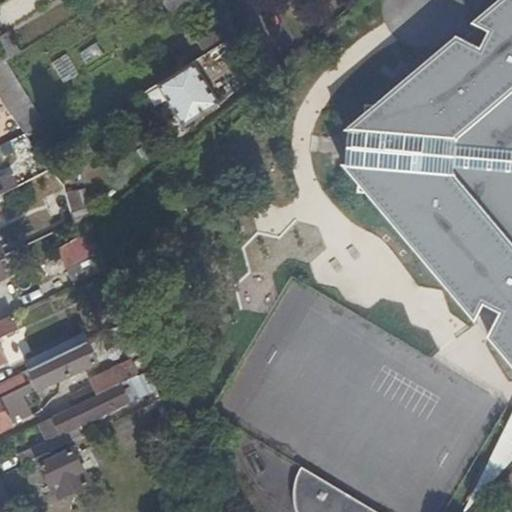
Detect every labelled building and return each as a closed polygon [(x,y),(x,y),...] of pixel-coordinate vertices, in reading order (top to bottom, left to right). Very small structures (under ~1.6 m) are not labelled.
[(15,0),(22,15),(55,0),(15,0)] [(170,11),(166,14),(169,19),(198,0),(197,0),(169,0),(165,3),(170,11)] [(511,306),(508,314),(511,317),(511,6),(489,26),(475,17),(475,20),(486,27),(493,30),(489,39),(511,52),(511,61),(476,42),(460,33),(458,35),(468,41),(392,104),(369,102),(366,123),(351,121),(352,125),(365,126),(362,153),(349,151),(348,154),(362,155),(360,175),(385,178),(490,303),(485,314),(487,316),(497,297),(511,303),(511,306)] [(486,27),(476,42),(511,61),(511,52),(489,39),(493,30),(486,27)] [(242,86),(217,47),(142,95),(154,114),(172,102),(166,92),(199,72),(219,104),(242,86)] [(64,82),(80,74),(68,53),(53,62),(64,82)] [(5,63),(0,65),(0,96),(11,115),(30,104),(5,63)] [(166,92),(172,102),(186,125),(219,104),(199,72),(166,92)] [(25,159),(35,178),(46,173),(37,153),(25,159)] [(85,243),(83,237),(58,249),(76,285),(99,274),(93,260),(87,249),(85,243)] [(13,318),(12,316),(0,321),(0,364),(8,360),(0,342),(0,339),(19,330),(14,321),(16,319),(15,317),(13,318)] [(131,327),(128,323),(116,329),(125,347),(137,341),(131,327)] [(36,360),(39,366),(76,348),(73,341),(47,354),(47,355),(36,360)] [(142,353),(137,341),(125,347),(130,359),(142,353)] [(99,363),(89,342),(76,348),(39,366),(31,370),(40,390),(99,363)] [(81,404),(139,376),(133,364),(121,370),(119,367),(91,381),(93,386),(76,394),(81,404)] [(24,373),(0,385),(0,399),(15,392),(29,385),(24,373)] [(148,394),(139,376),(81,404),(40,424),(48,441),(129,402),(123,391),(131,387),(137,399),(148,394)] [(25,404),(36,398),(32,390),(22,395),(21,396),(25,404)] [(0,432),(42,412),(36,398),(25,404),(21,396),(22,395),(15,392),(0,399),(0,432)] [(511,422),(493,465),(511,473),(511,422)] [(53,452),(48,441),(19,455),(24,466),(53,452)] [(42,465),(52,486),(54,484),(61,498),(90,483),(74,450),(42,465)] [(374,511),(305,470),(301,479),(299,486),(298,498),(299,511),(374,511)]
